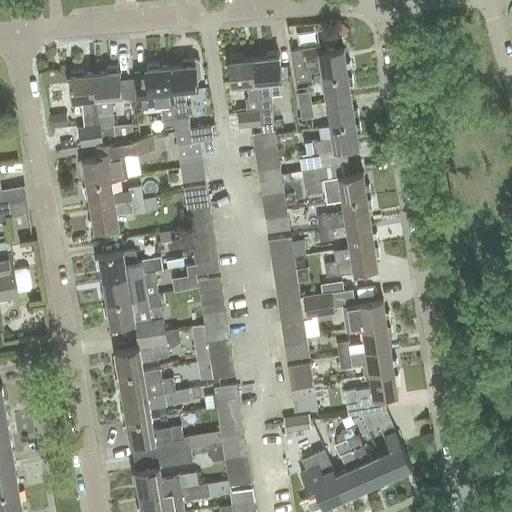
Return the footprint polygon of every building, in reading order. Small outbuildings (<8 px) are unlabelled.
[(324,78),(353,74),(351,62),(346,62),(344,50),(321,53),(320,45),(290,49),(295,81),(312,79),(311,71),(322,69),(324,78)] [(273,108),(272,97),(271,97),(271,94),(283,93),(279,55),(278,55),(278,51),(267,52),(267,56),(255,57),(260,110),(261,124),(260,124),(261,133),(274,131),(272,109),(273,108)] [(260,110),(255,57),(243,59),(243,54),(231,56),(231,60),(230,60),(233,85),(248,83),(249,99),(246,99),(247,111),(239,112),(240,126),(260,124),(261,124),(260,110)] [(171,66),(177,119),(189,117),(187,105),(185,89),(198,88),(197,79),(201,75),(199,61),(196,59),(182,61),(182,65),(171,66)] [(177,119),(171,66),(159,67),(158,63),(147,65),(147,69),(146,69),(147,77),(137,78),(139,104),(150,103),(150,105),(162,104),(163,120),(177,119)] [(118,71),(118,66),(107,67),(107,72),(95,73),(103,142),(115,141),(115,139),(134,137),(133,122),(114,124),(112,96),(122,95),(122,97),(136,99),(134,77),(121,79),(120,70),(118,71)] [(103,142),(95,73),(83,74),(83,70),(71,71),(72,75),(70,75),(73,100),(85,99),(88,126),(79,127),(80,144),(103,142)] [(324,78),(327,101),(352,97),(350,85),(354,85),(353,74),(324,78)] [(299,106),(312,104),(310,90),(297,92),(299,106)] [(331,125),(360,121),(358,109),(354,110),(352,97),(327,101),(331,125)] [(312,104),(299,106),(301,119),(314,116),(312,104)] [(68,125),(67,112),(49,114),(50,127),(68,125)] [(301,169),(322,166),(319,151),(335,149),(360,145),(358,132),(362,131),(360,121),(331,125),(333,137),(317,140),(317,138),(304,140),(306,152),(299,154),(301,169)] [(190,128),(192,142),(200,141),(214,139),(212,125),(190,128)] [(255,146),(277,143),(275,130),(274,131),(261,133),(254,134),(255,146)] [(77,158),(82,184),(112,179),(141,174),(137,151),(156,148),(154,134),(135,137),(135,140),(94,146),(95,155),(77,158)] [(180,163),(203,160),(200,141),(192,142),(185,143),(177,144),(180,163)] [(257,158),(279,155),(277,143),(255,146),(257,158)] [(259,170),(281,167),(279,155),(257,158),(259,170)] [(203,160),(180,163),(183,182),(206,178),(203,160)] [(343,200),(371,195),(369,184),(366,184),(364,172),(339,175),(324,178),(322,166),(301,169),(305,194),(325,191),(325,192),(341,190),(343,200)] [(261,183),(282,180),(281,167),(259,170),(261,183)] [(88,194),(90,206),(116,202),(130,200),(143,197),(141,185),(128,187),(129,190),(114,192),(112,179),(82,184),(84,195),(88,194)] [(262,195),(284,192),(282,180),(261,183),(262,195)] [(185,200),(208,196),(206,184),(183,187),(185,200)] [(264,207),(286,204),(284,192),(262,195),(264,207)] [(331,226),(346,224),(371,220),(369,208),(373,207),(371,195),(343,200),(345,212),(329,214),(329,213),(317,215),(319,228),(331,226)] [(187,212),(210,209),(208,196),(185,200),(187,212)] [(133,213),(146,210),(143,197),(130,200),(116,202),(90,206),(92,219),(88,220),(90,232),(121,227),(118,213),(132,211),(133,213)] [(266,219),(288,216),(286,204),(264,207),(266,219)] [(189,224),(212,221),(210,209),(187,212),(189,224)] [(288,216),(266,219),(268,232),(289,229),(288,216)] [(350,247),(378,243),(376,231),(373,232),(371,220),(346,224),(350,247)] [(191,237),(214,233),(212,221),(189,224),(191,237)] [(331,226),(319,228),(321,241),(333,239),(331,226)] [(193,249),(216,245),(214,233),(191,237),(193,249)] [(271,252),(293,249),(291,237),(269,240),(271,252)] [(0,300),(6,299),(5,296),(18,293),(17,290),(31,288),(33,283),(30,268),(27,265),(13,268),(8,242),(0,243),(0,300)] [(378,243),(350,247),(334,249),(336,261),(324,263),(326,276),(338,274),(354,272),(378,268),(376,255),(380,255),(378,243)] [(195,262),(218,258),(216,245),(193,249),(195,262)] [(272,264),(294,261),(293,249),(271,252),(272,264)] [(137,253),(133,251),(124,252),(124,251),(96,256),(98,268),(103,267),(105,279),(155,271),(155,270),(163,269),(161,256),(140,259),(141,261),(138,261),(137,253)] [(218,258),(195,262),(197,275),(220,271),(218,258)] [(274,276),(296,273),(294,261),(272,264),(274,276)] [(104,300),(147,293),(159,291),(155,271),(105,279),(107,291),(103,292),(104,300)] [(276,288),(298,285),(296,273),(274,276),(276,288)] [(199,292),(222,289),(220,276),(197,280),(199,292)] [(278,300),(300,297),(298,285),(276,288),(278,300)] [(201,304),(224,301),(222,289),(199,292),(201,304)] [(335,312),(332,291),(306,294),(303,295),(307,317),(335,312)] [(137,332),(165,328),(161,305),(149,307),(147,293),(104,300),(106,315),(110,314),(112,327),(136,323),(137,332)] [(279,312),(301,309),(300,297),(278,300),(279,312)] [(362,327),(391,322),(389,311),(385,311),(383,299),(342,306),(345,329),(362,326),(362,327)] [(203,317),(226,313),(224,301),(201,304),(203,317)] [(281,324),(303,321),(301,309),(279,312),(281,324)] [(205,329),(228,326),(226,313),(203,317),(205,329)] [(283,336),(305,332),(303,321),(281,324),(283,336)] [(365,350),(390,346),(388,335),(392,334),(391,322),(362,327),(365,350)] [(116,374),(143,369),(142,359),(159,356),(159,355),(169,353),(168,347),(181,340),(179,326),(165,328),(137,332),(140,347),(116,351),(118,362),(114,363),(116,374)] [(207,342),(230,339),(228,326),(205,329),(207,342)] [(285,348),(307,345),(305,332),(283,336),(285,348)] [(209,354),(232,351),(230,339),(207,342),(208,345),(209,354)] [(339,355),(351,352),(349,340),(336,342),(339,355)] [(195,347),(197,361),(210,359),(209,354),(208,345),(195,347)] [(307,345),(285,348),(286,360),(308,357),(307,345)] [(369,375),(398,370),(396,358),(392,358),(390,346),(365,350),(351,352),(339,355),(341,368),(353,366),(353,364),(362,363),(364,375),(369,374),(369,375)] [(232,351),(209,354),(210,359),(211,367),(234,363),(232,351)] [(234,363),(211,367),(213,379),(236,376),(234,363)] [(289,378),(311,375),(309,363),(288,367),(289,378)] [(123,396),(175,388),(173,377),(161,378),(158,367),(143,369),(116,374),(117,384),(121,383),(123,396)] [(361,413),(386,409),(384,397),(397,395),(395,382),(400,382),(398,370),(369,375),(371,386),(355,389),(355,388),(344,390),(348,415),(361,413)] [(291,389),(313,386),(311,375),(289,378),(291,389)] [(216,399),(238,396),(236,383),(214,387),(216,399)] [(149,407),(191,400),(189,386),(175,388),(123,396),(126,412),(122,412),(124,423),(151,418),(149,407)] [(293,400),(314,397),(313,386),(291,389),(293,400)] [(218,411),(240,408),(238,396),(216,399),(218,411)] [(314,397),(293,400),(294,411),(316,408),(314,397)] [(220,424),(242,420),(240,408),(218,411),(220,424)] [(379,454),(391,480),(402,475),(400,471),(411,467),(401,445),(402,444),(395,428),(386,409),(361,413),(368,429),(379,424),(383,434),(390,449),(379,454)] [(312,427),(309,411),(284,415),(287,431),(312,427)] [(0,440),(11,439),(6,413),(0,414),(0,440)] [(154,455),(191,448),(189,435),(183,436),(181,424),(170,426),(170,427),(153,429),(151,418),(124,423),(124,426),(126,436),(129,435),(131,447),(152,444),(154,455)] [(222,436),(244,433),(242,420),(220,424),(222,436)] [(391,480),(379,454),(371,458),(369,452),(367,453),(363,443),(358,433),(355,434),(352,427),(347,429),(346,426),(341,428),(342,431),(341,431),(366,487),(379,481),(380,485),(391,480)] [(356,491),(366,487),(341,431),(338,433),(336,437),(338,442),(334,444),(340,455),(341,455),(347,469),(337,473),(334,475),(345,500),(358,495),(356,491)] [(224,449),(246,445),(244,433),(222,436),(224,449)] [(0,467),(15,465),(11,439),(0,440),(0,467)] [(226,461),(248,458),(246,445),(224,449),(226,461)] [(137,483),(139,494),(198,484),(196,471),(177,474),(177,476),(161,478),(159,466),(193,460),(191,448),(154,455),(155,467),(131,471),(133,483),(137,483)] [(322,472),(317,461),(314,453),(301,458),(306,469),(300,472),(310,495),(316,492),(323,506),(335,501),(336,505),(345,500),(334,475),(337,473),(334,467),(322,472)] [(228,473),(250,470),(248,458),(226,461),(228,473)] [(0,493),(19,490),(15,465),(0,467),(0,493)] [(250,470),(228,473),(230,486),(252,482),(250,470)] [(181,500),(211,495),(209,482),(198,484),(139,494),(141,507),(137,508),(137,511),(182,511),(183,511),(181,500)] [(222,511),(233,511),(232,504),(254,500),(252,488),(230,492),(232,503),(221,505),(222,511)] [(0,511),(22,511),(19,490),(0,493),(0,511)] [(233,511),(252,511),(256,511),(254,500),(232,504),(233,511)]
